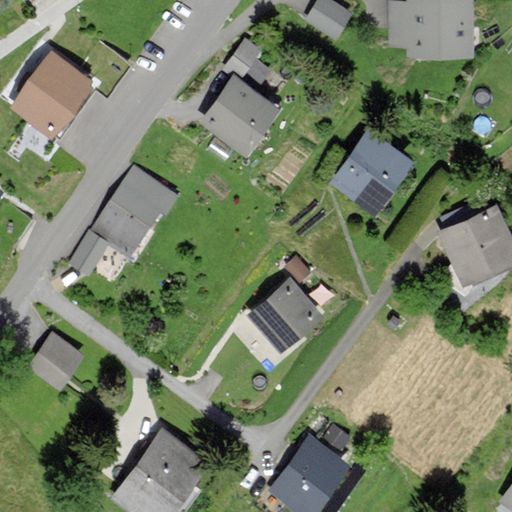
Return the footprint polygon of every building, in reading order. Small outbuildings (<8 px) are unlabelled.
[(351,10),(334,0),(314,0),(306,15),(336,33),(351,10)] [(411,56),(472,56),(473,0),(409,0),(410,4),(394,4),(393,44),(411,44),(411,56)] [(15,108),(55,137),(92,84),(52,56),(38,75),(15,108)] [(204,121),(248,152),(278,110),(233,79),(218,100),(204,121)] [(337,183),(375,211),(412,162),(374,134),(355,158),(337,183)] [(97,226),(133,252),(175,195),(140,169),(97,226)] [(449,245),(466,285),(511,265),(511,250),(494,210),(443,232),(449,245)] [(252,315),(283,351),(321,317),(291,282),(275,296),(252,315)] [(52,324),(29,360),(65,383),(88,347),(52,324)] [(115,498),(133,511),(169,511),(204,465),(162,434),(147,455),(115,498)] [(294,466),(274,491),(302,511),(313,511),(348,467),(313,440),(294,466)]
